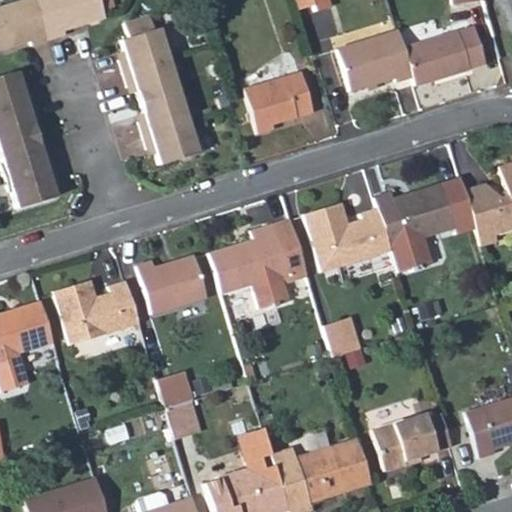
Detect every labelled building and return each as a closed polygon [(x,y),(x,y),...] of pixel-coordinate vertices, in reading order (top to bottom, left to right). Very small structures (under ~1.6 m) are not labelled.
[(46,41),(34,0),(31,0),(0,9),(0,50),(29,42),(30,45),(46,41)] [(34,0),(46,41),(61,37),(60,34),(102,22),(97,3),(106,0),(34,0)] [(306,0),(289,0),(294,13),(309,8),(306,0)] [(464,0),(449,0),(454,19),(469,15),(464,0)] [(464,0),(469,15),(483,10),(479,0),(464,0)] [(118,75),(169,59),(166,49),(163,50),(158,31),(150,34),(146,20),(121,27),(126,41),(117,44),(123,62),(115,65),(118,75)] [(408,80),(411,88),(481,66),(471,29),(400,51),(408,80)] [(400,51),(394,34),(333,52),(347,96),(392,81),(393,85),(408,80),(400,51)] [(169,59),(118,75),(123,93),(131,90),(136,104),(177,92),(172,77),(174,76),(169,59)] [(0,111),(30,102),(26,90),(19,92),(14,76),(0,80),(0,111)] [(268,126),(307,114),(295,76),(238,92),(253,139),(270,134),(268,126)] [(177,92),(136,104),(142,125),(135,127),(138,136),(188,121),(185,112),(183,113),(177,92)] [(30,102),(0,111),(0,146),(33,137),(28,120),(35,118),(30,102)] [(188,121),(138,136),(144,155),(151,153),(156,169),(197,156),(191,140),(194,139),(188,121)] [(33,137),(0,146),(0,176),(49,162),(46,152),(38,155),(33,137)] [(49,162),(0,176),(0,184),(4,196),(6,195),(11,213),(52,201),(47,182),(55,180),(49,162)] [(481,188),(460,195),(472,233),(477,251),(495,246),(493,239),(511,232),(511,164),(496,170),(505,199),(499,202),(481,188)] [(385,196),(371,201),(374,213),(387,255),(395,279),(428,268),(420,242),(450,233),(451,239),(472,233),(460,195),(456,183),(388,205),(385,196)] [(319,276),(387,255),(374,213),(359,218),(362,228),(348,233),(339,205),(301,218),(319,276)] [(303,279),(286,223),(248,234),(252,243),(205,257),(217,297),(246,288),(254,313),(284,303),(276,279),(285,277),(287,284),(303,279)] [(204,300),(190,259),(153,271),(150,263),(134,268),(149,316),(204,300)] [(135,328),(120,280),(103,285),(107,297),(92,301),(88,288),(52,299),(67,348),(135,328)] [(49,342),(37,302),(0,312),(0,389),(26,381),(17,351),(49,342)] [(343,356),(358,351),(348,321),(334,325),(343,356)] [(334,325),(319,330),(328,361),(343,356),(334,325)] [(245,386),(253,384),(247,367),(239,370),(245,386)] [(170,377),(179,407),(188,404),(192,403),(183,373),(170,377)] [(152,382),(161,412),(162,412),(179,407),(170,377),(152,382)] [(491,453),(511,446),(511,399),(461,416),(475,463),(492,457),(491,453)] [(187,430),(169,436),(171,444),(198,435),(188,404),(179,407),(187,430)] [(179,407),(162,412),(169,436),(187,430),(179,407)] [(414,457),(446,448),(436,416),(422,419),(420,415),(368,431),(380,473),(402,466),(400,462),(414,457)] [(278,511),(282,511),(266,458),(258,431),(240,437),(246,454),(240,455),(243,466),(211,478),(212,480),(198,484),(207,511),(278,511)] [(305,506),(367,488),(353,443),(291,461),(287,452),(266,458),(282,511),(304,504),(305,506)] [(416,462),(414,457),(400,462),(402,466),(416,462)] [(100,511),(90,479),(18,500),(22,511),(100,511)] [(192,511),(189,500),(164,508),(160,498),(155,495),(134,502),(131,507),(132,511),(192,511)]
